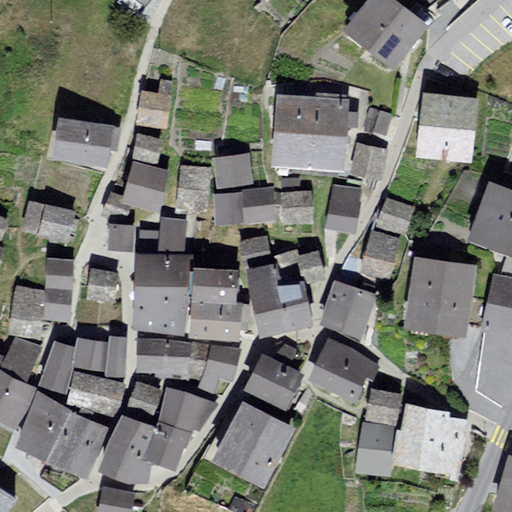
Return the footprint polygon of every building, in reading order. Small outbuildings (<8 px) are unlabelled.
[(151,0),(121,0),(121,1),(140,15),(151,0)] [(431,23),(395,0),(382,0),(356,41),(400,70),(431,23)] [(160,96),(142,94),(138,124),(166,127),(172,82),(162,81),(160,96)] [(346,102),(280,97),(274,164),(341,170),(346,102)] [(472,102),(428,98),(424,153),(467,157),(472,102)] [(389,116),(371,110),(366,128),(384,134),(389,116)] [(111,129),(62,123),(58,157),(107,162),(111,129)] [(161,141),(137,137),(133,159),(156,164),(161,141)] [(384,151),(361,145),(354,172),(377,178),(384,151)] [(247,156),(215,160),(219,188),(250,184),(247,156)] [(166,176),(134,168),(127,198),(126,201),(130,202),(158,209),(166,176)] [(210,171),(181,168),(176,210),(205,213),(210,171)] [(358,190),(335,186),(327,226),(351,230),(358,190)] [(511,192),(498,187),(479,240),(511,252),(511,192)] [(127,198),(110,192),(102,215),(124,222),(130,202),(126,201),(127,198)] [(241,195),(243,222),(273,220),(271,192),(241,195)] [(310,194),(284,195),(284,223),(311,222),(310,194)] [(241,195),(216,197),(218,224),(243,222),(241,195)] [(410,206),(386,199),(378,226),(403,233),(410,206)] [(73,217),(36,210),(31,233),(68,241),(73,217)] [(186,221),(162,220),(159,250),(184,252),(186,221)] [(141,243),(159,243),(159,228),(142,227),(141,243)] [(132,231),(113,229),(111,248),(130,250),(132,231)] [(397,241),(372,235),(363,272),(388,278),(397,241)] [(266,239),(241,244),(246,266),(270,261),(266,239)] [(295,251),(275,256),(280,273),(296,269),(300,283),(322,278),(315,254),(297,258),(295,251)] [(188,259),(139,257),(135,328),(185,330),(188,259)] [(72,262),(48,260),(46,288),(70,290),(72,262)] [(472,269),(420,262),(412,327),(464,333),(472,269)] [(277,268),(250,273),(262,335),(308,326),(300,284),(281,288),(277,268)] [(117,276),(92,271),(88,297),(112,301),(117,276)] [(234,274),(199,272),(195,335),(240,338),(242,304),(233,303),(234,274)] [(358,337),(373,298),(337,284),(322,323),(358,337)] [(511,287),(500,285),(491,329),(511,332),(511,287)] [(68,319),(70,290),(46,288),(44,317),(68,319)] [(44,294),(16,290),(10,334),(38,338),(44,294)] [(0,371),(24,387),(40,347),(13,337),(5,357),(0,354),(0,371)] [(126,339),(109,337),(109,343),(106,375),(123,376),(126,339)] [(109,343),(77,338),(75,349),(73,367),(105,371),(109,343)] [(55,342),(40,384),(64,392),(73,367),(75,349),(55,342)] [(188,346),(140,342),(138,370),(186,374),(188,346)] [(188,346),(186,374),(202,376),(210,344),(189,342),(188,346)] [(230,379),(238,352),(210,344),(202,376),(198,390),(211,393),(216,376),(230,379)] [(330,344),(312,380),(354,400),(366,376),(372,379),(378,367),(330,344)] [(298,376),(265,359),(250,389),(283,406),(298,376)] [(0,416),(13,425),(33,392),(24,387),(0,371),(0,416)] [(120,387),(75,374),(67,403),(112,416),(120,387)] [(160,393),(137,384),(126,413),(149,422),(160,393)] [(168,390),(157,422),(187,433),(192,436),(216,404),(168,390)] [(397,397),(374,393),(370,418),(392,422),(397,397)] [(104,432),(42,402),(20,446),(82,477),(104,432)] [(291,429),(245,406),(216,464),(262,487),(291,429)] [(450,419),(411,413),(402,466),(458,475),(465,429),(449,427),(450,419)] [(153,431),(122,418),(100,470),(132,483),(143,456),(153,431)] [(153,431),(143,456),(173,468),(187,433),(157,422),(153,431)] [(392,431),(364,428),(359,470),(387,473),(392,431)] [(511,511),(511,472),(497,511),(499,511),(511,511)] [(128,511),(131,496),(105,492),(101,511),(128,511)] [(0,511),(4,511),(13,501),(0,493),(0,511)] [(250,511),(254,505),(234,496),(229,508),(237,511),(250,511)]
